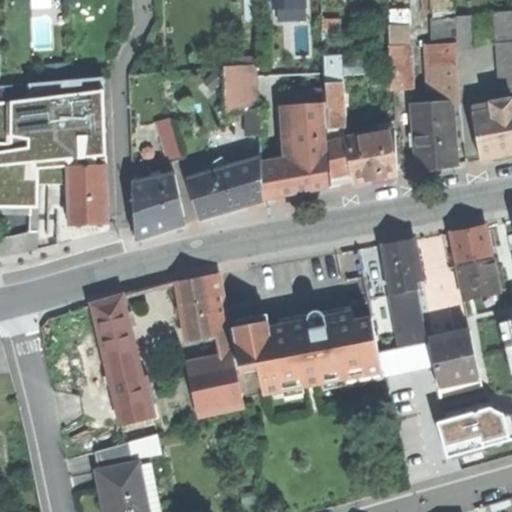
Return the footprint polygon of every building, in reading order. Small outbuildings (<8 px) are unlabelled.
[(307,0),(272,0),(273,10),(308,8),(307,0)] [(456,17),(458,43),(458,48),(473,48),(471,16),(456,17)] [(436,44),(437,64),(459,63),(458,48),(458,43),(436,44)] [(394,91),(413,90),(410,47),(391,48),(394,91)] [(327,145),(329,187),(356,181),(369,179),(399,174),(395,130),(364,133),(348,136),(343,54),(321,56),(324,88),(327,145)] [(429,85),(430,105),(450,104),(461,104),(459,63),(437,64),(438,84),(429,85)] [(247,108),(262,108),(261,65),(225,66),(227,109),(247,108)] [(327,145),(324,88),(288,90),(288,105),(278,106),(282,156),(261,159),(262,167),(266,199),(277,197),(329,187),(327,145)] [(70,226),(107,224),(106,89),(0,101),(0,255),(39,249),(40,184),(58,185),(68,184),(70,226)] [(511,97),(473,105),(475,114),(511,107),(511,97)] [(438,166),(457,163),(450,104),(430,105),(416,106),(421,170),(438,166)] [(511,107),(475,114),(483,158),(507,154),(511,153),(511,107)] [(262,134),(262,108),(247,108),(248,135),(262,134)] [(171,161),(184,157),(172,119),(159,123),(171,161)] [(190,179),(201,216),(236,207),(266,199),(262,167),(261,159),(190,179)] [(187,222),(175,174),(134,183),(137,239),(162,231),(187,222)] [(466,230),(451,233),(457,265),(492,258),(486,226),(466,230)] [(396,243),(381,246),(391,295),(393,295),(418,290),(417,282),(422,281),(413,240),(396,243)] [(496,275),(492,258),(457,265),(464,299),(499,292),(496,275)] [(200,278),(179,282),(190,340),(217,335),(230,332),(219,275),(200,278)] [(422,308),(418,290),(393,295),(397,314),(422,308)] [(124,297),(119,298),(140,379),(144,378),(124,297)] [(119,298),(93,305),(114,387),(122,385),(122,384),(140,379),(119,298)] [(441,398),(439,387),(429,339),(428,339),(422,308),(397,314),(372,319),(382,370),(391,412),(441,398)] [(265,394),(382,370),(372,319),(354,321),(352,313),(326,318),(325,316),(322,313),(319,312),(315,312),(312,313),(309,316),(308,319),(308,322),(286,326),(235,336),(242,374),(260,371),(265,394)] [(449,334),(429,339),(439,387),(480,377),(470,330),(449,334)] [(217,335),(223,361),(234,359),(230,332),(217,335)] [(223,361),(188,369),(199,417),(245,406),(234,359),(223,361)] [(247,398),(265,394),(260,371),(242,374),(247,398)] [(511,405),(438,415),(443,451),(511,441),(511,405)] [(159,438),(131,444),(134,459),(163,453),(159,438)] [(97,451),(101,471),(135,464),(134,459),(131,444),(97,451)] [(101,471),(99,472),(103,491),(107,508),(109,508),(109,511),(150,511),(140,463),(135,464),(101,471)]
